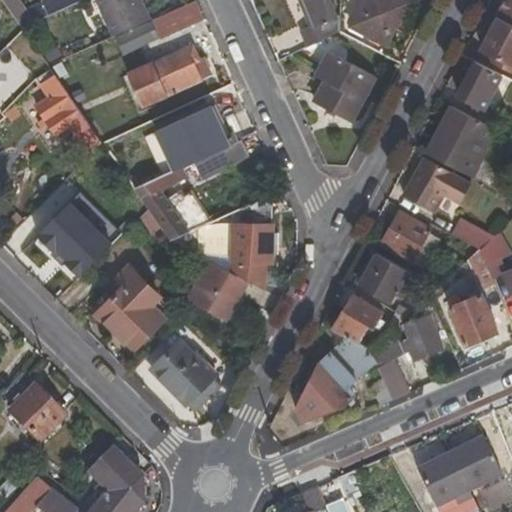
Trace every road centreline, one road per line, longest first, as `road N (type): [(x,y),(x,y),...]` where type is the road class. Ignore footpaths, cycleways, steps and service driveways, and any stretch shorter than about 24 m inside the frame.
road 1 (residential): [(511,371),(242,485)]
road 2 (residential): [(0,284),(193,476)]
road 3 (residential): [(338,234),(458,0)]
road 4 (residential): [(338,234),(225,0)]
road 5 (residential): [(226,468),(338,234)]
